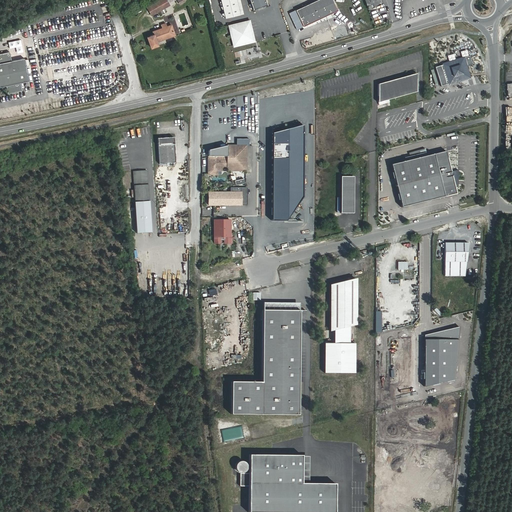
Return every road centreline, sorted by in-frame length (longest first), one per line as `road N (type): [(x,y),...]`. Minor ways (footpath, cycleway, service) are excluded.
road 1 (unclassified): [(459,511),(493,206)]
road 2 (primary): [(197,89),(468,13)]
road 3 (unclassified): [(261,263),(493,206)]
road 4 (primary): [(0,132),(197,89)]
road 5 (unclassified): [(493,206),(497,117),(487,22)]
road 6 (unclassified): [(196,237),(197,89)]
